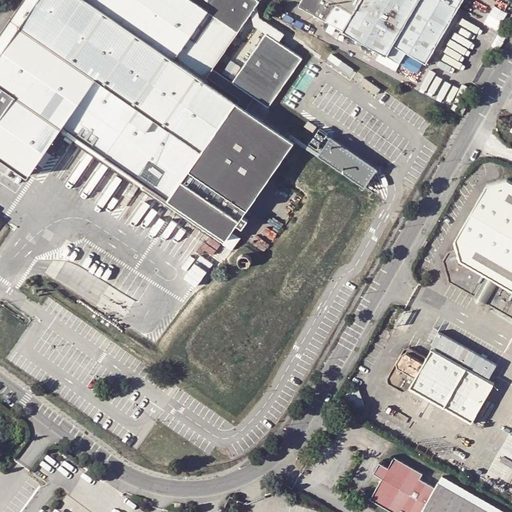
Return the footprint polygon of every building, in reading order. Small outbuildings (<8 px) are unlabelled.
[(23,0),(0,34),(0,165),(25,183),(60,131),(226,242),(236,228),(242,232),(248,223),(242,219),(293,143),(246,112),(253,101),(209,71),(256,0),(23,0)] [(454,0),(297,0),(292,9),(393,68),(400,56),(419,68),(457,2),(454,0)] [(274,41),(280,33),(255,16),(249,24),(263,34),(274,41)] [(274,41),(263,34),(231,82),(266,105),(298,57),(274,41)] [(464,112),(458,108),(455,113),(462,117),(464,112)] [(304,128),(312,134),(315,128),(307,123),(304,128)] [(330,138),(317,157),(365,189),(377,170),(330,138)] [(511,180),(508,178),(488,185),(449,255),(453,279),(511,312),(511,180)] [(251,256),(250,254),(248,252),(246,251),(243,250),(241,251),(238,252),(237,254),(236,257),(236,259),(236,262),(238,264),(240,266),(243,266),(245,266),(248,265),(250,263),(251,261),(252,259),(251,256)] [(413,387),(471,421),(496,380),(435,346),(429,357),(412,348),(405,350),(390,375),(392,383),(409,393),(413,387)] [(437,444),(372,406),(367,414),(432,453),(437,444)] [(499,511),(436,476),(434,481),(415,469),(418,465),(394,450),(387,461),(378,455),(370,468),(380,474),(368,494),(394,510),(398,503),(412,511),(499,511)] [(436,476),(499,511),(511,511),(511,509),(440,468),(436,476)]
